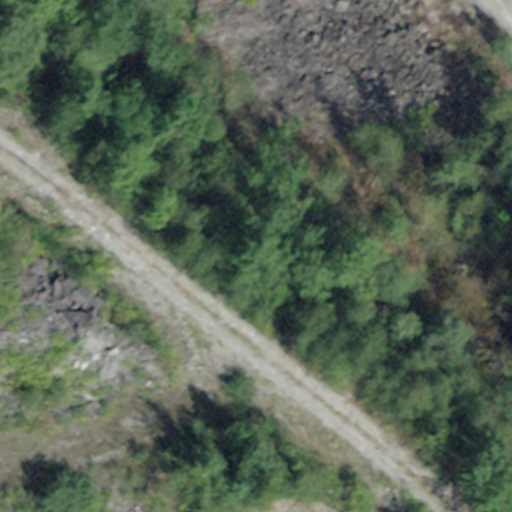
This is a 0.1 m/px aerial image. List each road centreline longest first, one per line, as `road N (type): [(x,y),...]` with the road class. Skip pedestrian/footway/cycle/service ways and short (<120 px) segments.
road 1 (track): [(452,511),(255,365),(111,237),(0,158)]
road 2 (track): [(0,485),(56,466),(255,365)]
